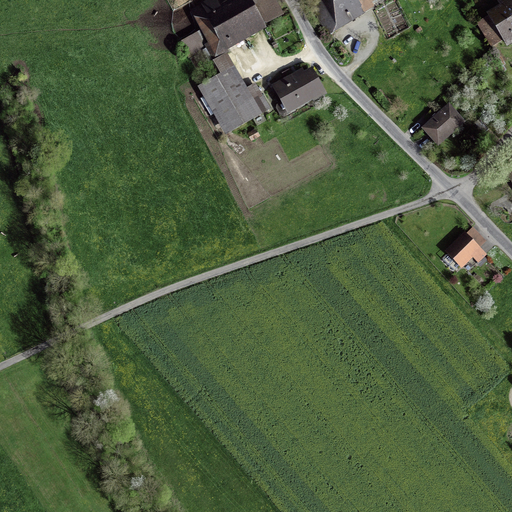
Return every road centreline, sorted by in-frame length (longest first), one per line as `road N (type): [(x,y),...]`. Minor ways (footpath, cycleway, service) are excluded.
road 1 (unclassified): [(0,366),(172,287),(454,189)]
road 2 (residential): [(290,0),(318,52),(454,189)]
